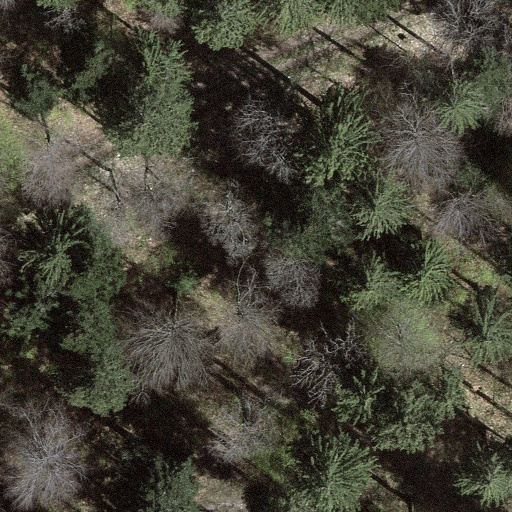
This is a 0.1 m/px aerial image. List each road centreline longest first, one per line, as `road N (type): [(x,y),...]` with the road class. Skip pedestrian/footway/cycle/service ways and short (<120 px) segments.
road 1 (track): [(0,220),(213,85),(394,0)]
road 2 (track): [(264,511),(372,476),(452,467),(511,472)]
